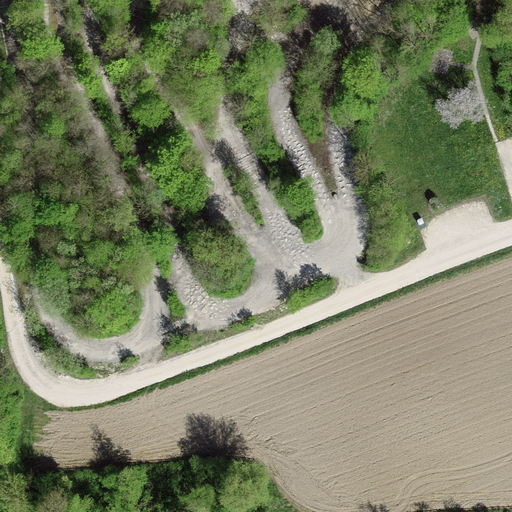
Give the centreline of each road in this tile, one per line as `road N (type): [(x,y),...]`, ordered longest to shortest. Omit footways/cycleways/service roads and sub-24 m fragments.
road 1 (track): [(6,0),(38,154),(45,308),(53,333),(87,351),(138,338),(156,301),(142,239),(70,74),(53,0)]
road 2 (track): [(89,0),(104,68),(192,288),(215,305),(238,301),(255,286),(256,249),(148,59),(136,33),(136,0)]
road 3 (track): [(0,241),(31,361),(76,394),(245,340),(511,234)]
road 4 (track): [(238,0),(224,110),(260,188),(308,258),(335,254),(352,234),(335,98),(361,45),(398,0)]
road 5 (track): [(343,247),(287,142),(278,95),(290,45),(327,0)]
